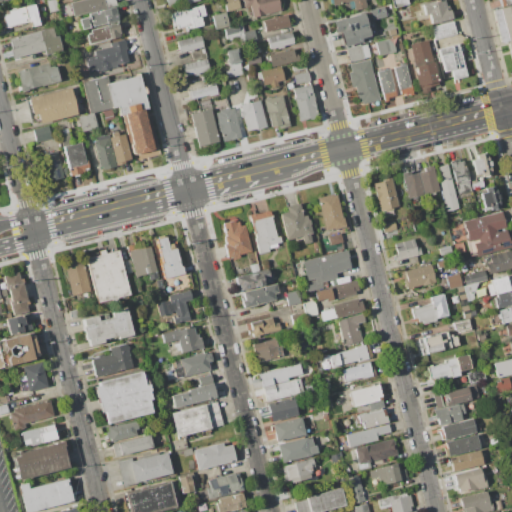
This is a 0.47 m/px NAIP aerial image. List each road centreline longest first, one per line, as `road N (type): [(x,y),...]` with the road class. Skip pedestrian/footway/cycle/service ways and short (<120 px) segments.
road 1 (residential): [(141,0),(269,511)]
road 2 (residential): [(308,0),(436,511)]
road 3 (residential): [(32,229),(103,511)]
road 4 (secondary): [(347,149),(511,106)]
road 5 (residential): [(475,0),(511,142)]
road 6 (residential): [(0,103),(32,229)]
